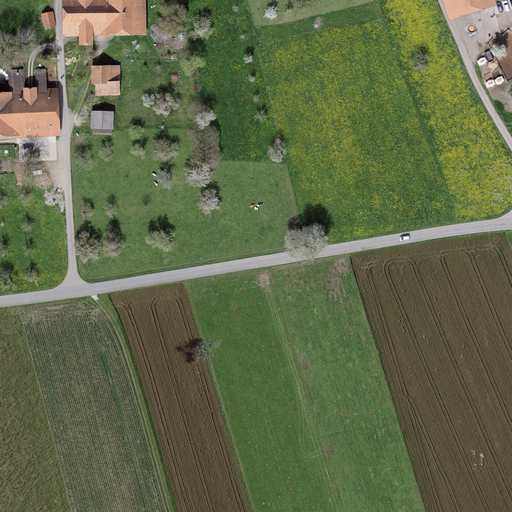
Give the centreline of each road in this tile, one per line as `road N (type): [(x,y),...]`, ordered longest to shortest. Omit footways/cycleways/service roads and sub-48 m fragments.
road 1 (unclassified): [(70,294),(494,225)]
road 2 (residential): [(70,294),(57,0)]
road 3 (track): [(171,511),(119,338),(86,291)]
road 4 (residential): [(441,0),(511,145)]
